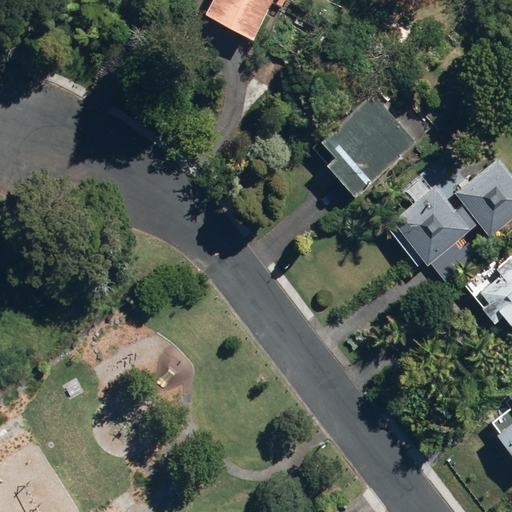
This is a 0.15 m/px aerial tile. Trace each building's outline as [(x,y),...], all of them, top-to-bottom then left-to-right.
[(209,0),(207,3),(254,29),(269,0),(209,0)] [(428,50),(441,62),(456,46),(443,34),(428,50)] [(328,155),(356,187),(415,137),(375,89),(323,133),(336,149),(328,155)] [(396,113),(403,120),(412,117),(414,108),(407,102),(398,105),(396,113)] [(394,227),(417,259),(425,253),(428,257),(479,217),(490,231),(511,214),(511,170),(499,154),(456,188),(465,200),(456,206),(436,180),(393,213),(400,222),(394,227)] [(511,248),(472,281),(480,290),(477,292),(496,315),(506,308),(511,315),(511,248)] [(511,415),(498,425),(511,443),(511,384),(508,387),(511,391),(511,415)]
